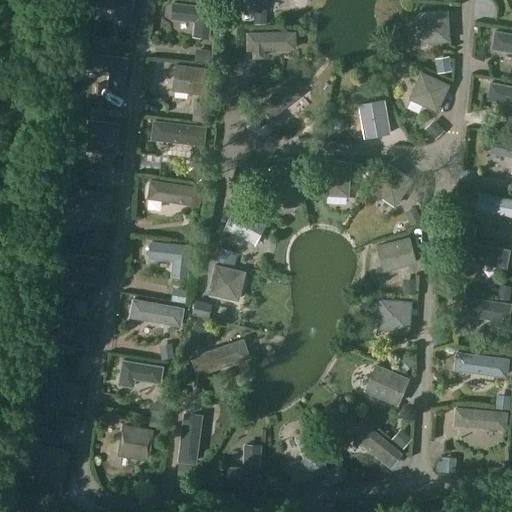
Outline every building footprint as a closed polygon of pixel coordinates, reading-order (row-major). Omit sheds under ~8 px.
[(133,27),(135,0),(94,0),(94,7),(117,10),(115,25),(133,27)] [(173,3),(171,18),(196,21),(194,36),(209,38),(212,7),(173,3)] [(267,24),(267,9),(254,9),(254,24),(267,24)] [(448,11),(417,13),(418,43),(449,41),(448,11)] [(511,53),(511,33),(495,30),(492,50),(511,53)] [(295,32),(247,32),(247,50),(254,50),(254,58),(264,58),(264,50),(296,50),(295,32)] [(109,51),(110,37),(95,36),(94,49),(109,51)] [(211,50),(196,49),(195,61),(210,63),(211,50)] [(127,58),(88,53),(86,68),(111,71),(108,86),(123,88),(127,58)] [(452,71),(450,56),(435,59),(438,74),(452,71)] [(176,64),(173,89),(206,94),(209,69),(176,64)] [(439,113),(451,85),(421,72),(409,99),(439,113)] [(289,82),(251,111),(262,125),(266,122),(271,128),(280,122),(275,115),(300,96),(289,82)] [(511,86),(490,82),(487,99),(511,104),(511,86)] [(103,118),(105,102),(92,101),(90,116),(103,118)] [(384,101),(359,105),(365,137),(390,133),(384,101)] [(197,108),(194,108),(193,120),(210,122),(212,103),(197,102),(197,108)] [(342,133),(344,120),(328,118),(326,131),(342,133)] [(436,139),(446,129),(435,118),(421,132),(431,142),(435,138),(436,139)] [(88,120),(85,150),(117,154),(120,123),(88,120)] [(206,147),(208,127),(154,120),(151,140),(206,147)] [(511,140),(494,137),(491,152),(511,156),(511,172),(511,173),(511,172),(511,140)] [(301,205),(294,157),(276,160),(277,166),(270,167),(272,178),(279,177),(284,208),(301,205)] [(323,160),(321,195),(348,196),(350,162),(323,160)] [(207,174),(197,163),(187,172),(197,183),(207,174)] [(387,164),(370,189),(395,206),(412,181),(387,164)] [(103,186),(105,171),(90,169),(88,185),(103,186)] [(150,180),(148,198),(199,206),(201,188),(150,180)] [(81,190),(78,219),(109,223),(113,194),(81,190)] [(511,217),(511,198),(479,192),(476,210),(511,217)] [(422,220),(416,206),(404,212),(411,225),(422,220)] [(256,246),(268,222),(238,207),(226,231),(256,246)] [(193,221),(181,226),(186,240),(198,236),(193,221)] [(384,272),(417,264),(410,237),(377,245),(384,272)] [(509,250),(463,241),(460,258),(506,267),(509,250)] [(151,242),(149,257),(174,260),(172,275),(187,277),(191,246),(151,242)] [(234,251),(221,248),(218,260),(235,264),(237,256),(233,255),(234,251)] [(71,254),(67,279),(101,284),(105,259),(71,254)] [(240,301),(246,271),(215,264),(208,294),(240,301)] [(416,294),(416,279),(403,279),(403,294),(416,294)] [(510,300),(511,287),(511,286),(499,285),(497,298),(510,300)] [(188,290),(173,287),(171,301),(186,303),(188,290)] [(464,297),(461,314),(509,322),(511,304),(464,297)] [(85,317),(88,302),(75,299),(71,315),(85,317)] [(133,299),(130,317),(181,326),(184,308),(133,299)] [(410,332),(413,301),(380,299),(378,330),(410,332)] [(213,304),(196,300),(193,314),(209,318),(213,304)] [(211,324),(198,317),(192,329),(205,336),(211,324)] [(61,318),(57,343),(91,348),(95,323),(61,318)] [(197,376),(251,358),(245,339),(191,356),(197,376)] [(511,354),(511,350),(511,340),(500,339),(499,352),(511,354)] [(174,358),(172,343),(160,345),(162,359),(174,358)] [(509,378),(511,358),(457,352),(454,371),(509,378)] [(415,363),(405,354),(396,363),(406,372),(415,363)] [(123,360),(119,385),(134,387),(136,379),(160,383),(163,367),(123,360)] [(399,406),(411,378),(376,364),(365,393),(399,406)] [(78,381),(80,367),(64,365),(62,379),(78,381)] [(81,385),(47,380),(43,405),(77,411),(81,385)] [(510,410),(511,396),(497,395),(495,409),(510,410)] [(151,402),(149,415),(162,417),(165,400),(158,398),(157,403),(151,402)] [(455,407),(454,425),(506,430),(508,412),(455,407)] [(184,413),(178,461),(196,463),(202,415),(184,413)] [(161,418),(151,416),(149,426),(159,428),(161,418)] [(362,420),(350,435),(391,467),(402,453),(362,420)] [(149,462),(154,429),(123,424),(119,457),(149,462)] [(59,445),(62,432),(43,428),(40,441),(59,445)] [(404,449),(413,438),(401,429),(392,439),(404,449)] [(304,458),(287,465),(295,483),(328,469),(312,430),(295,437),(304,458)] [(36,444),(30,471),(64,478),(70,451),(36,444)] [(228,467),(227,484),(259,485),(261,445),(245,444),(244,468),(228,467)] [(456,473),(457,458),(443,457),(443,461),(437,460),(436,472),(456,473)] [(383,475),(377,462),(365,466),(370,480),(383,475)] [(189,465),(179,463),(177,475),(187,477),(189,465)]
